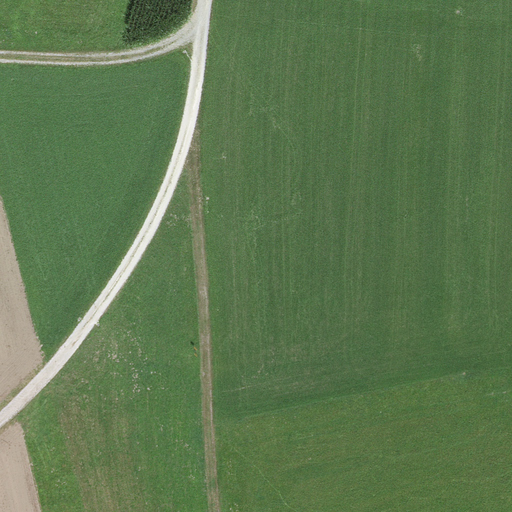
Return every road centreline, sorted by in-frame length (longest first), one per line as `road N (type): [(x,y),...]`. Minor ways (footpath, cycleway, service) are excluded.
road 1 (track): [(205,0),(184,138),(158,207),(98,308),(0,420)]
road 2 (track): [(233,511),(184,138)]
road 3 (track): [(202,25),(116,57),(0,57)]
